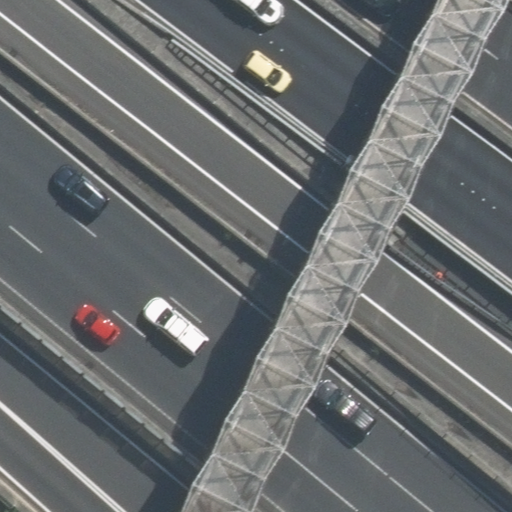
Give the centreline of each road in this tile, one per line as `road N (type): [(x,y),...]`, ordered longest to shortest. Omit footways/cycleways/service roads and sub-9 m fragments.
road 1 (motorway): [(511,381),(27,0)]
road 2 (motorway): [(434,511),(0,157)]
road 3 (motorway): [(214,0),(511,228)]
road 4 (motorway): [(118,511),(0,408)]
